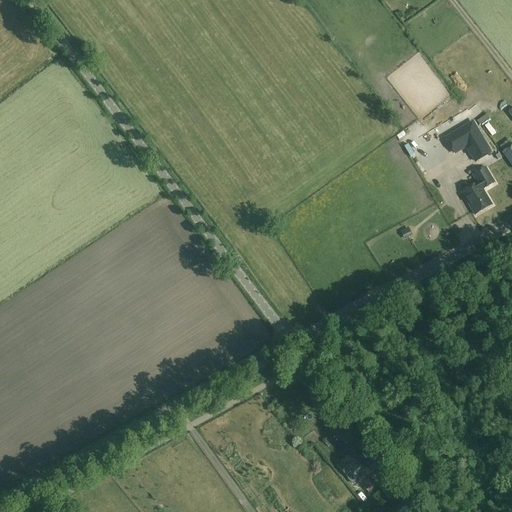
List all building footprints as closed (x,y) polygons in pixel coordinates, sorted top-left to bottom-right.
[(418,134),(424,132),(421,124),(416,126),(418,134)] [(474,165),(491,155),(474,128),(448,144),(456,157),(466,151),(474,165)] [(511,145),(502,153),(511,166),(511,145)] [(428,157),(438,179),(457,170),(446,148),(428,157)] [(486,161),(495,174),(503,168),(495,155),(486,161)] [(463,193),(475,215),(492,205),(483,190),(494,183),(485,168),(474,175),(479,183),(463,193)] [(365,466),(363,467),(353,454),(342,463),(356,480),(368,471),(365,466)] [(370,495),(381,486),(389,495),(395,490),(386,479),(389,477),(383,470),(375,476),(372,472),(366,477),(369,481),(363,486),(370,495)] [(350,490),(341,496),(345,501),(353,494),(350,490)] [(370,511),(364,494),(353,497),(358,511),(370,511)]
